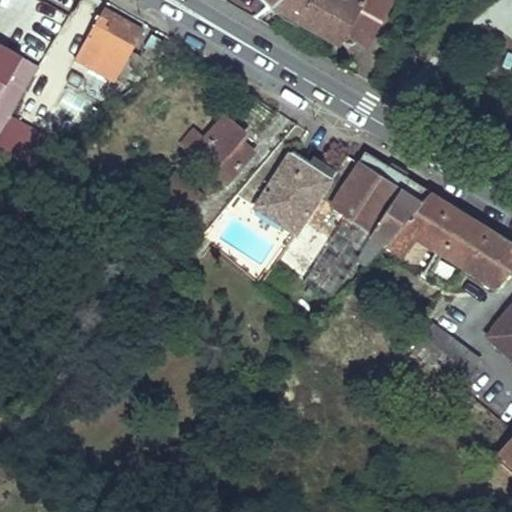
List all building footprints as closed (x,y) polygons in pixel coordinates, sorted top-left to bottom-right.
[(274,0),(333,43),(338,36),(348,43),(355,32),(367,39),(387,7),(378,0),(274,0)] [(34,23),(55,32),(64,13),(43,4),(34,23)] [(141,32),(103,9),(74,57),(110,81),(124,59),(136,41),(141,32)] [(359,51),(367,39),(355,32),(348,43),(359,51)] [(136,80),(169,44),(155,33),(145,46),(131,63),(124,72),(136,80)] [(0,130),(9,115),(39,65),(0,41),(0,130)] [(145,46),(136,41),(124,59),(131,63),(145,46)] [(209,132),(196,148),(231,176),(257,145),(247,136),(240,131),(247,123),(228,109),(209,132)] [(44,136),(9,115),(0,130),(0,145),(28,163),(44,136)] [(247,123),(240,131),(247,136),(254,129),(247,123)] [(185,139),(196,148),(209,132),(198,124),(185,139)] [(287,147),(328,175),(334,165),(316,153),(313,157),(290,142),(287,147)] [(306,207),(328,175),(287,147),(270,174),(256,202),(293,226),(306,207)] [(328,175),(306,207),(293,226),(291,231),(279,254),(276,259),(333,295),(347,275),(361,255),(368,261),(384,243),(430,187),(409,174),(405,180),(387,169),(384,174),(378,170),(385,159),(365,147),(359,157),(345,148),(334,165),(328,175)] [(405,180),(409,174),(385,159),(378,170),(384,174),(387,169),(405,180)] [(201,192),(175,172),(152,202),(178,222),(201,192)] [(457,204),(430,187),(384,243),(405,256),(406,254),(417,237),(434,248),(439,251),(457,262),(496,285),(511,263),(511,248),(451,210),(457,204)] [(434,248),(417,237),(406,254),(424,264),(434,248)] [(511,293),(503,304),(496,313),(489,320),(488,332),(499,342),(511,352),(511,293)] [(459,381),(477,357),(434,325),(416,349),(459,381)]
